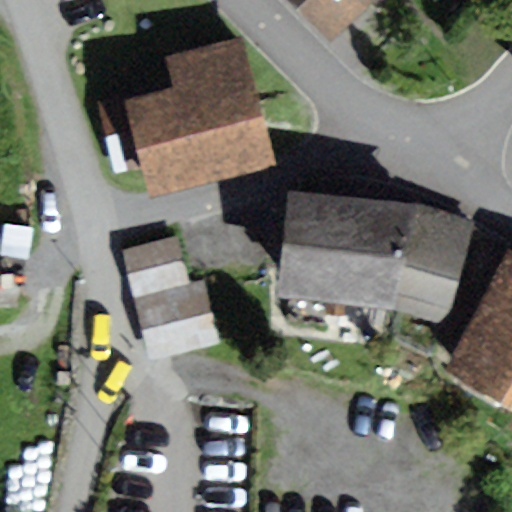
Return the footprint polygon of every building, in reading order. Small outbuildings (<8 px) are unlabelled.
[(293,0),(330,39),(371,0),(293,0)] [(240,35),(166,55),(174,84),(122,99),(149,197),(275,163),(240,35)] [(415,204),(288,189),(275,296),(392,308),(415,204)] [(418,203),(392,308),(445,325),(472,220),(418,203)] [(176,236),(121,249),(133,297),(187,284),(176,236)] [(511,258),(508,256),(445,370),(511,406),(511,258)] [(134,300),(149,360),(219,343),(205,284),(134,300)]
